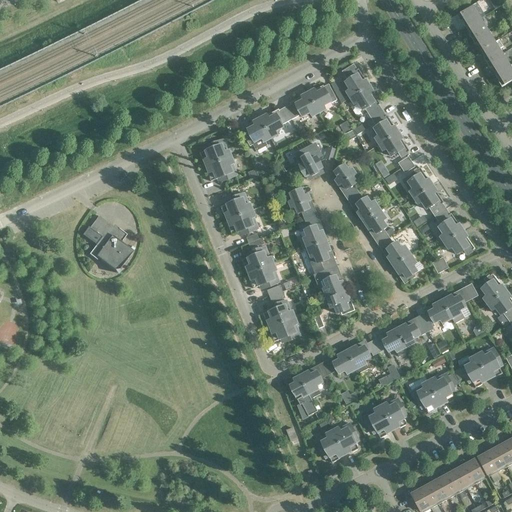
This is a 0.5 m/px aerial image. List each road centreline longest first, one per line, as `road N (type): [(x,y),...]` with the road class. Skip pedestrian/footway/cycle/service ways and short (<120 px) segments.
road 1 (residential): [(177,133),(264,361),(279,369),(369,324)]
road 2 (residential): [(407,301),(321,188),(324,216),(369,324)]
road 3 (residential): [(501,247),(368,37)]
road 4 (residential): [(177,133),(368,37)]
road 5 (residential): [(0,223),(177,133)]
road 6 (residential): [(378,476),(511,402)]
road 7 (residential): [(422,10),(496,127)]
